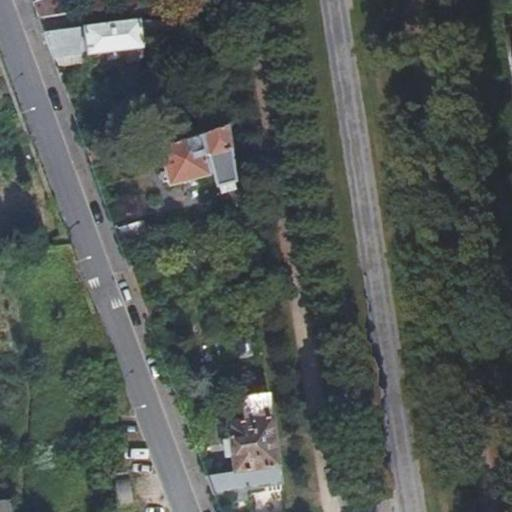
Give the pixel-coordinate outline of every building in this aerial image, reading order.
[(36,20),(56,18),(53,0),(41,0),(38,0),(30,1),(36,20)] [(176,28),(176,22),(41,32),(52,60),(84,55),(85,58),(137,51),(136,30),(176,28)] [(84,55),(52,60),(55,69),(86,64),(85,58),(84,55)] [(232,186),(223,131),(156,148),(158,158),(153,159),(155,167),(160,166),(162,174),(158,176),(160,187),(166,185),(167,190),(207,179),(204,162),(211,160),(215,190),(232,186)] [(91,165),(156,148),(153,137),(118,146),(116,140),(85,148),(91,165)] [(231,475),(276,468),(265,400),(237,404),(240,422),(223,425),(231,475)] [(249,511),(282,511),(279,490),(262,492),(261,488),(278,485),(276,468),(231,475),(205,479),(212,496),(230,494),(231,499),(246,496),(249,511)]
